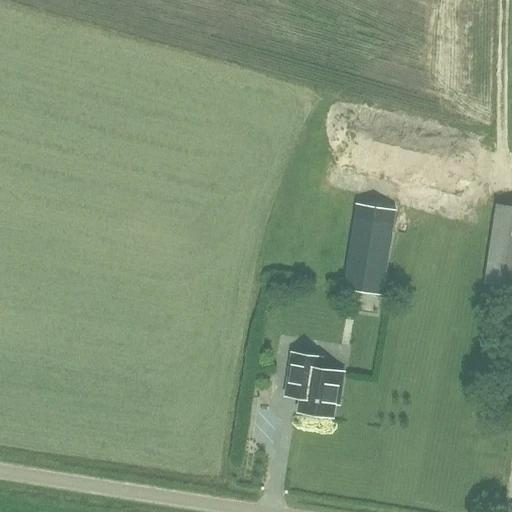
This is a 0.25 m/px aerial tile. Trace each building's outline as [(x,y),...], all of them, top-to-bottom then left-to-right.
[(465,177),(483,175),(482,157),(463,158),(465,177)] [(511,205),(496,203),(484,282),(500,285),(498,300),(511,302),(511,205)] [(356,204),(343,288),(382,294),(396,210),(356,204)] [(304,304),(303,313),(323,315),(324,306),(304,304)] [(286,395),(301,397),(299,411),(302,412),(304,416),(316,418),(319,414),(332,416),(335,393),(339,394),(342,373),(307,368),(308,357),(292,354),(286,395)]
